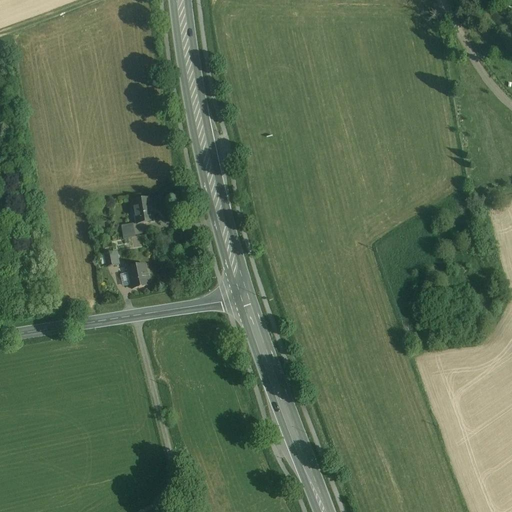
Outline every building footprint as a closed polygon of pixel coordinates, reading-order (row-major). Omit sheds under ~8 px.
[(151,199),(134,202),(137,224),(154,222),(151,199)] [(133,224),(122,226),(124,239),(135,237),(133,224)] [(114,253),(104,255),(107,267),(117,265),(114,253)] [(145,265),(128,269),(130,280),(132,289),(149,286),(145,265)] [(128,269),(122,270),(124,281),(130,280),(128,269)]
